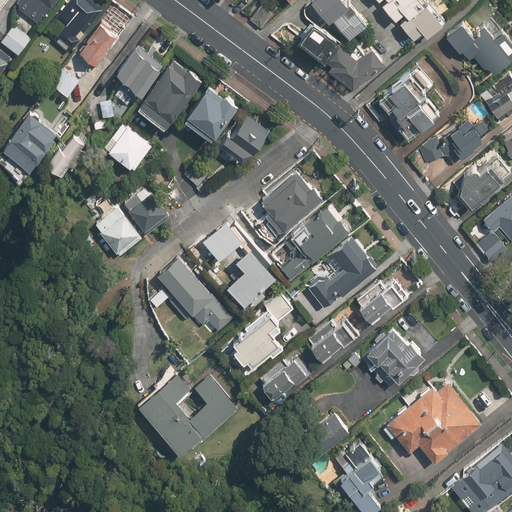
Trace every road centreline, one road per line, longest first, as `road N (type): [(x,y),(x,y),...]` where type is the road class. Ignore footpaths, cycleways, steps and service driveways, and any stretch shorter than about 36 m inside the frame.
road 1 (residential): [(135,273),(331,118)]
road 2 (tertiary): [(331,118),(471,282)]
road 3 (tertiary): [(174,0),(331,118)]
